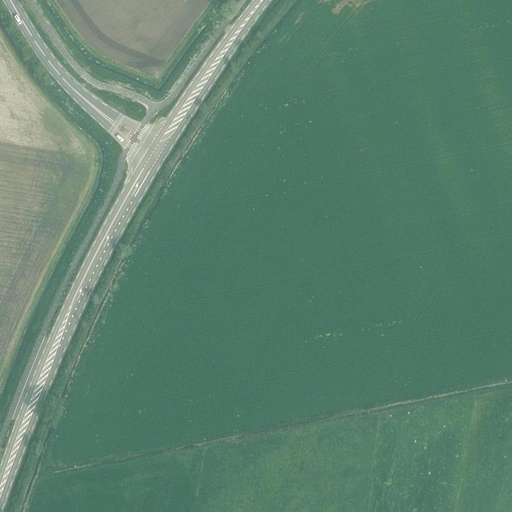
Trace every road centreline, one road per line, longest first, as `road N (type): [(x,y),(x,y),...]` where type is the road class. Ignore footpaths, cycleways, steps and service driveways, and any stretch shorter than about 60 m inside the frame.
road 1 (secondary): [(0,491),(75,302),(150,159)]
road 2 (secondary): [(159,145),(263,0)]
road 3 (secondary): [(61,78),(150,159)]
